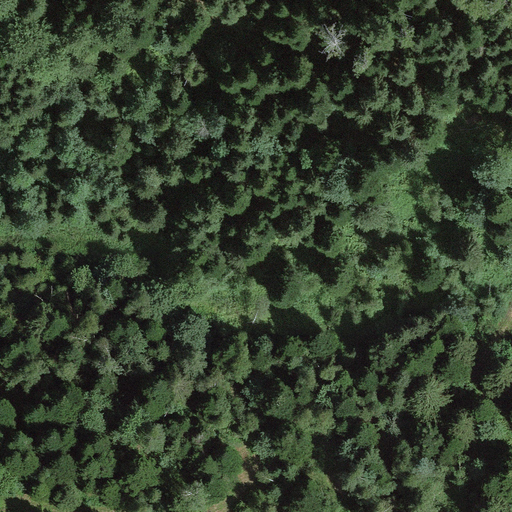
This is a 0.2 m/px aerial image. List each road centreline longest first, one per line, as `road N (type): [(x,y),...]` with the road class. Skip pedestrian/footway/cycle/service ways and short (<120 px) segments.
road 1 (track): [(221,511),(277,471),(331,473),(361,463),(447,404),(511,327)]
road 2 (track): [(511,144),(501,121),(474,98),(256,31),(195,0)]
